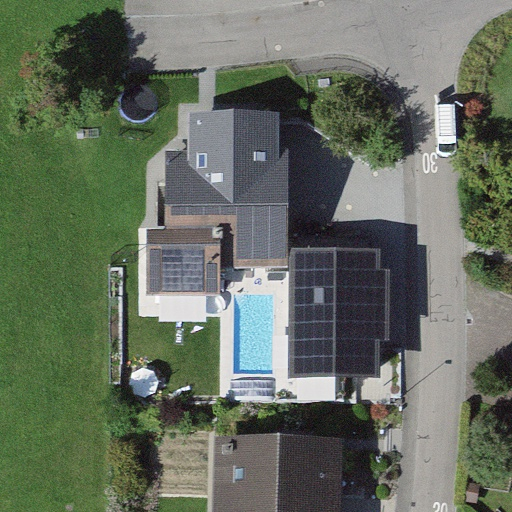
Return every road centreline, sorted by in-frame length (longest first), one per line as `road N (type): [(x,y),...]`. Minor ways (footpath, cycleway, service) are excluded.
road 1 (residential): [(443,0),(447,416),(436,511)]
road 2 (residential): [(365,0),(171,34)]
